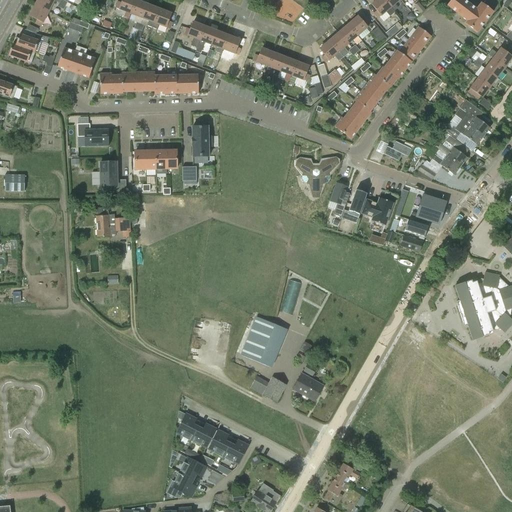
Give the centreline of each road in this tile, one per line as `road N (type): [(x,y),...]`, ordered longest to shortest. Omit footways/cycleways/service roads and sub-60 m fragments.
road 1 (residential): [(0,67),(60,89),(86,110),(225,102),(359,152),(450,27)]
road 2 (residential): [(330,432),(467,206)]
road 3 (track): [(260,400),(141,342)]
road 4 (residential): [(256,438),(239,470),(202,501),(156,505)]
road 5 (residential): [(354,0),(303,34),(241,11)]
